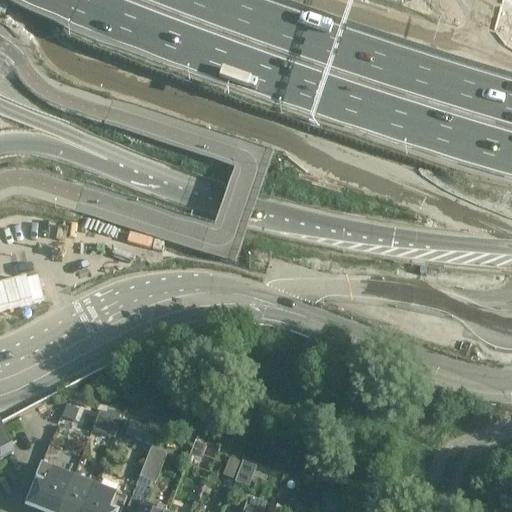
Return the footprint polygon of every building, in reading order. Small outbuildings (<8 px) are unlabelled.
[(0,308),(23,303),(17,279),(0,283),(0,308)] [(71,394),(68,401),(81,407),(84,400),(71,394)] [(100,413),(97,420),(92,432),(114,440),(121,422),(100,413)] [(150,423),(148,429),(158,433),(160,427),(150,423)] [(126,437),(153,448),(158,434),(131,424),(126,437)] [(0,460),(13,453),(10,447),(0,428),(0,460)] [(194,445),(191,455),(202,459),(206,449),(194,445)] [(160,481),(170,454),(154,448),(143,475),(160,481)] [(240,465),(232,462),(227,478),(234,481),(240,465)] [(243,463),(234,484),(248,489),(256,469),(243,463)] [(60,511),(73,480),(41,467),(27,505),(44,511),(60,511)] [(159,511),(144,506),(153,484),(139,479),(126,511),(159,511)] [(85,511),(95,489),(73,480),(60,511),(85,511)] [(122,511),(127,501),(95,489),(85,511),(122,511)]
